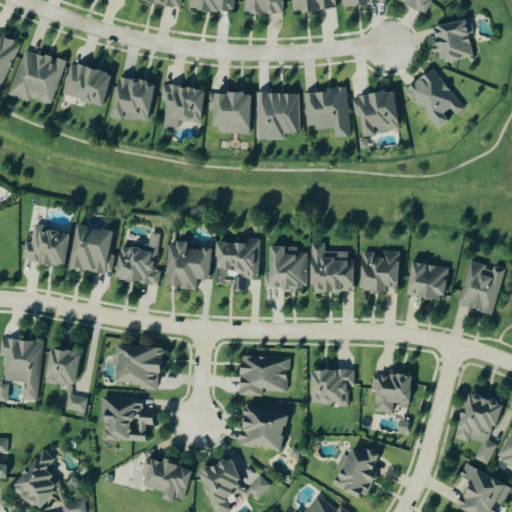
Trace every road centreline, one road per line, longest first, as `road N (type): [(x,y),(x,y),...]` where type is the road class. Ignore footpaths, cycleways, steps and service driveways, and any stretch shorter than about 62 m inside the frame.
road 1 (residential): [(0,301),(164,329),(410,337),(511,365)]
road 2 (residential): [(23,0),(88,28),(192,52),(296,55),(387,45)]
road 3 (residential): [(404,511),(426,467),(456,347)]
